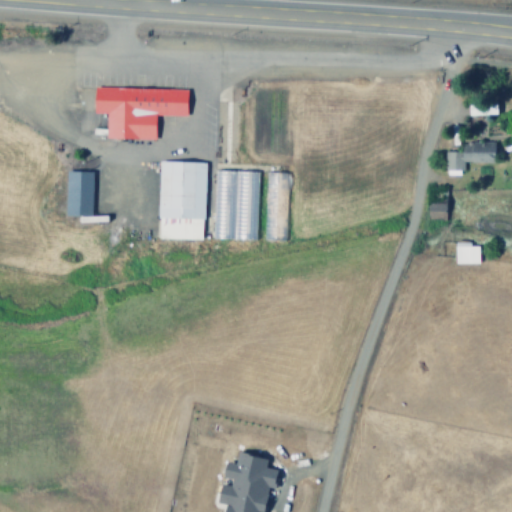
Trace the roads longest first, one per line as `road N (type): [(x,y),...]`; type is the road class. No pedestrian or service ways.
road 1 (residential): [(317,511),(341,413),(407,228),(459,26)]
road 2 (secondary): [(24,0),(511,32)]
